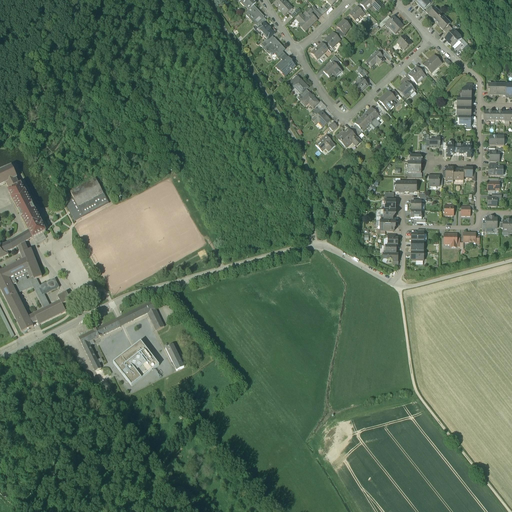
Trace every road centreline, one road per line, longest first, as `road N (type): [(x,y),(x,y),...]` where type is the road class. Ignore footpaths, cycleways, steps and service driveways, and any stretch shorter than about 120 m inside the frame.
road 1 (residential): [(0,360),(122,299),(315,244),(394,284)]
road 2 (track): [(323,245),(464,68)]
road 3 (residential): [(296,52),(344,116),(430,37)]
road 4 (track): [(356,511),(321,449),(321,433),(336,418),(417,393)]
